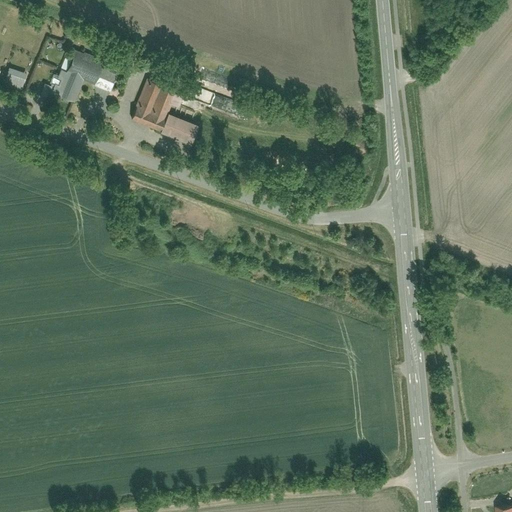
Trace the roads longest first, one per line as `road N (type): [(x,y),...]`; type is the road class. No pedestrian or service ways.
road 1 (unclassified): [(0,110),(288,213),(401,210)]
road 2 (track): [(155,511),(425,474)]
road 3 (tertiary): [(401,210),(425,474)]
road 4 (tertiary): [(383,0),(401,210)]
